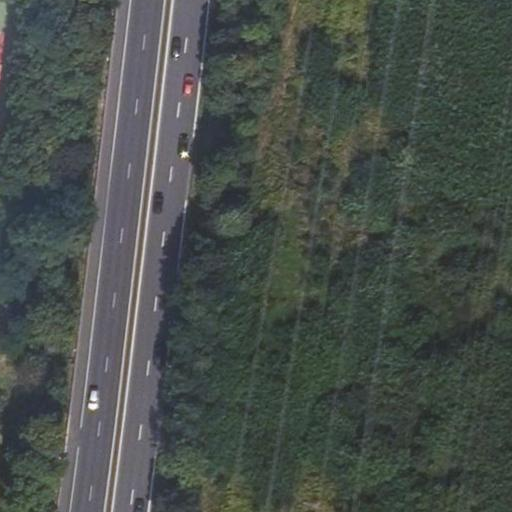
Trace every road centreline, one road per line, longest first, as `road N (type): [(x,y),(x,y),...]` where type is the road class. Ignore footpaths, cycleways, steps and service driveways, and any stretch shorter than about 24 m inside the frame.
road 1 (trunk): [(122,511),(184,0)]
road 2 (trunk): [(140,0),(80,511)]
